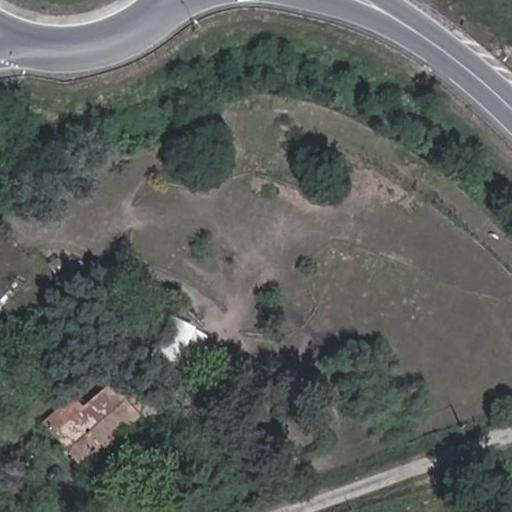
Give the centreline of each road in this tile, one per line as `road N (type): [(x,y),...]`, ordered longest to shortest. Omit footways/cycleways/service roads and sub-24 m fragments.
road 1 (unclassified): [(511,442),(298,511)]
road 2 (primary): [(13,52),(49,62),(97,60),(141,43),(178,12)]
road 3 (primary): [(393,23),(432,43),(511,109)]
road 4 (primary): [(272,0),(393,23)]
